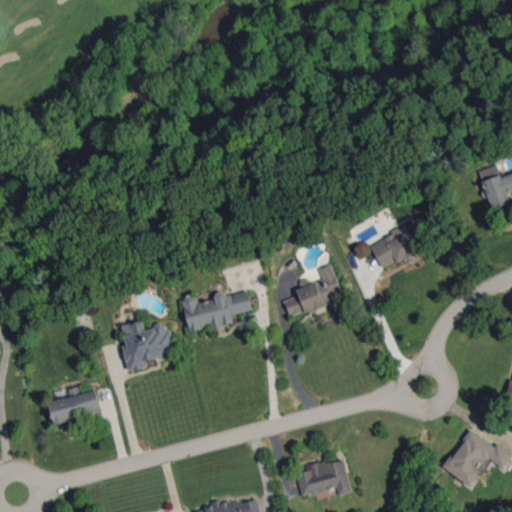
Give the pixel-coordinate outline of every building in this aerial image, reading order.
[(508,193),(511,191),(511,173),(502,177),(497,164),(479,171),(486,190),(485,191),(492,209),(511,202),(508,193)] [(371,244),(384,269),(426,248),(413,223),(371,244)] [(342,290),(332,264),(320,268),(324,279),(297,289),(299,295),(285,300),(291,318),(335,301),(333,293),(342,290)] [(190,330),(212,325),(213,328),(234,324),(233,314),(253,310),(249,289),(216,296),(217,298),(199,302),(197,294),(183,297),(190,330)] [(123,325),(127,345),(124,346),(129,371),(148,367),(147,360),(177,354),(172,329),(165,331),(164,325),(145,329),(144,320),(123,325)] [(55,425),(102,415),(97,390),(50,400),(55,425)] [(444,467),(471,486),(481,472),(483,473),(492,459),(503,468),(511,455),(511,452),(497,443),(495,446),(471,430),(444,467)] [(352,492),(344,458),(311,466),(312,470),(297,473),(302,496),(338,487),(340,495),(352,492)] [(197,510),(197,511),(260,511),(257,496),(214,506),(197,510)]
